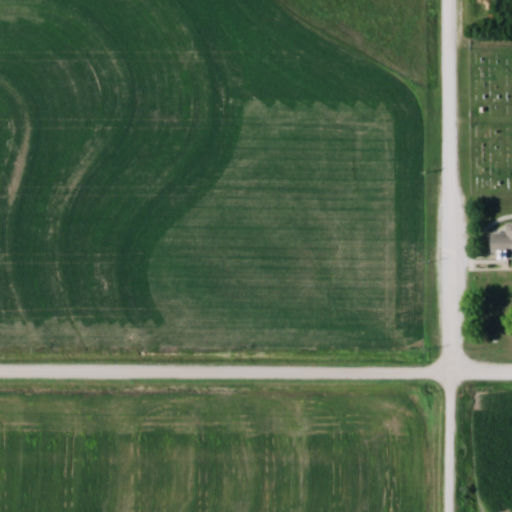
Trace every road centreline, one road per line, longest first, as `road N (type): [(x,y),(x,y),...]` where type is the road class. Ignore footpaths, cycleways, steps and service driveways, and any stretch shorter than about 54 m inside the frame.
road 1 (residential): [(511,376),(0,372)]
road 2 (residential): [(452,511),(450,0)]
